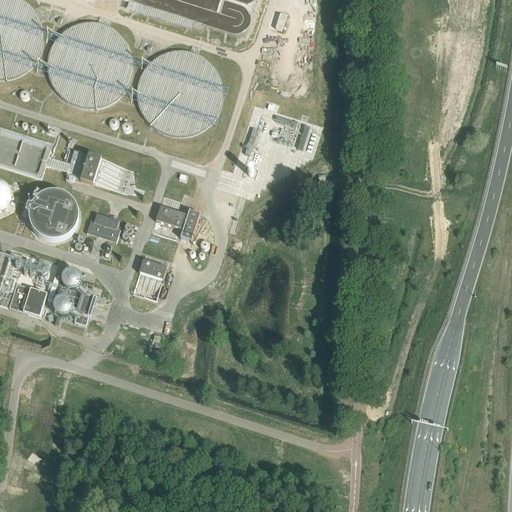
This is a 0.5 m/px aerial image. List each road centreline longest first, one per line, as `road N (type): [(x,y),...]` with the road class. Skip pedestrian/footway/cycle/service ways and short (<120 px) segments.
road 1 (unclassified): [(0,482),(16,377),(31,360),(333,451),(356,447),(374,0)]
road 2 (trunk): [(511,109),(429,418),(413,511)]
